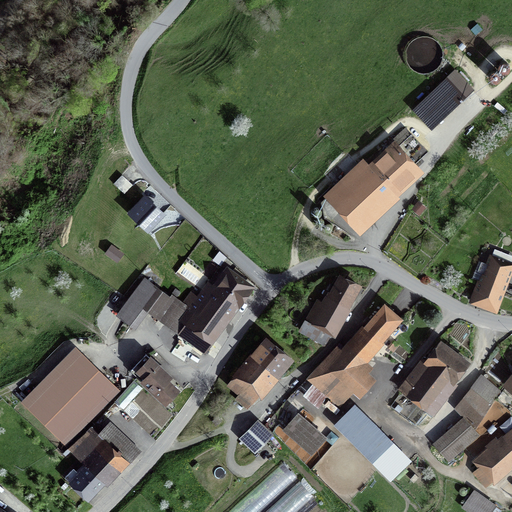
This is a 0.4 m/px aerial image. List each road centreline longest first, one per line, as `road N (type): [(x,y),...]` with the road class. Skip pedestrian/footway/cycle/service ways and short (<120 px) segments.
road 1 (residential): [(273,288),(150,173),(132,145),(128,77),(140,47),(181,0)]
road 2 (residential): [(273,288),(174,431),(97,511)]
road 3 (residential): [(511,321),(463,310),(368,261),(318,263),(273,288)]
road 4 (track): [(368,261),(462,119),(511,77)]
